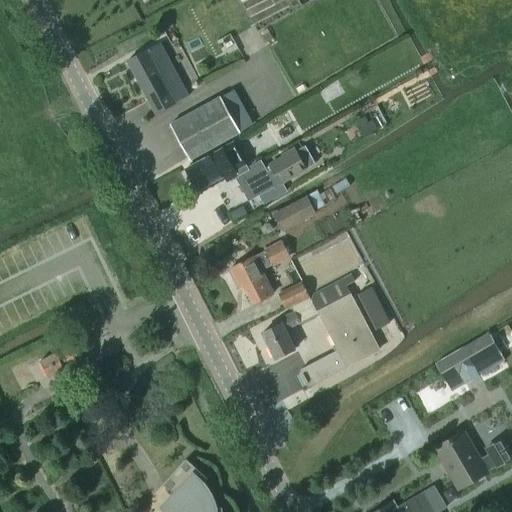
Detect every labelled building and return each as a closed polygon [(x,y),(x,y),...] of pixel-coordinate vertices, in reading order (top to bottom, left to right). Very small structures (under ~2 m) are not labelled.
[(156,114),(188,97),(160,44),(128,61),(156,114)] [(190,160),(250,127),(230,92),(171,125),(190,160)] [(362,138),(372,132),(365,119),(355,125),(362,138)] [(242,161),(232,144),(186,169),(198,191),(223,177),(227,184),(235,179),(248,202),(261,195),(263,200),(276,192),(274,187),(281,183),(304,170),(315,164),(305,147),(294,153),(271,166),(273,168),(266,172),(260,160),(248,167),(243,160),(242,161)] [(306,198),(278,213),(286,229),(314,214),(313,212),(325,206),(318,192),(306,198)] [(271,266),(289,257),(281,243),(254,257),(229,270),(239,289),(244,287),(253,304),(273,294),(260,270),(271,265),(271,266)] [(301,370),(299,374),(306,386),(310,387),(347,368),(346,367),(379,350),(346,286),(355,281),(352,275),(313,295),(311,301),(337,351),(301,370)] [(286,309),(309,297),(302,283),(279,295),(286,309)] [(375,331),(389,324),(370,288),(357,295),(375,331)] [(275,360),(295,350),(285,330),(299,323),(294,313),(277,321),(279,325),(262,334),(275,360)] [(471,365),(477,376),(504,360),(490,335),(437,366),(444,377),(446,380),(471,365)] [(63,368),(79,361),(73,348),(57,356),(63,368)] [(63,368),(57,356),(56,354),(40,362),(48,378),(64,370),(63,368)] [(434,449),(458,490),(487,473),(486,472),(495,467),(496,469),(511,459),(511,454),(503,437),(484,448),(488,455),(479,460),(463,432),(434,449)] [(186,460),(163,485),(174,495),(172,498),(173,499),(180,511),(222,511),(222,508),(217,509),(217,506),(216,504),(215,502),(215,500),(214,498),(213,496),(212,494),(211,492),(209,490),(208,488),(207,486),(206,484),(204,482),(207,479),(186,460)] [(392,502),(375,511),(438,511),(446,508),(433,486),(396,508),(392,502)] [(452,487),(442,493),(448,503),(458,497),(452,487)]
